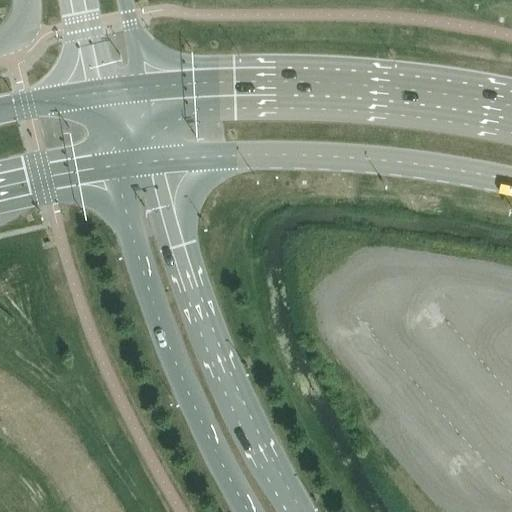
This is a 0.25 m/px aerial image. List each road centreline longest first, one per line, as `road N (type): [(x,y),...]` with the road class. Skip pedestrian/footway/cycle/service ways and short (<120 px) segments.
road 1 (tertiary): [(294,511),(200,317),(154,162)]
road 2 (primary): [(511,106),(345,84),(140,88)]
road 3 (tertiary): [(107,167),(155,330),(241,511)]
road 4 (primary): [(154,162),(320,156),(511,181)]
